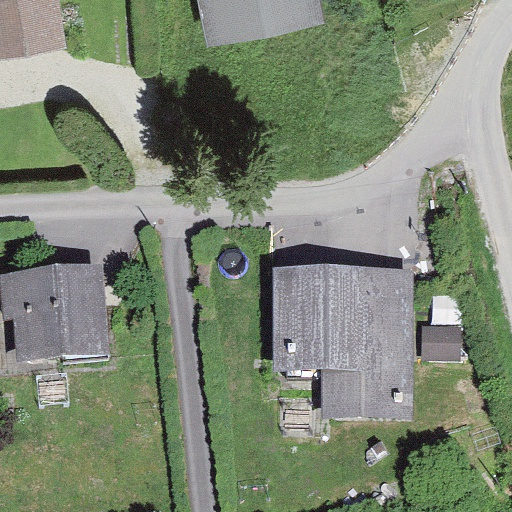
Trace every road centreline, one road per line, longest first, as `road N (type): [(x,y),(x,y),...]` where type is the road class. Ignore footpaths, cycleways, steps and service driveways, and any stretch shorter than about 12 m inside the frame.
road 1 (residential): [(0,208),(306,202),(357,191),(406,166),(472,107)]
road 2 (residential): [(511,250),(472,107)]
